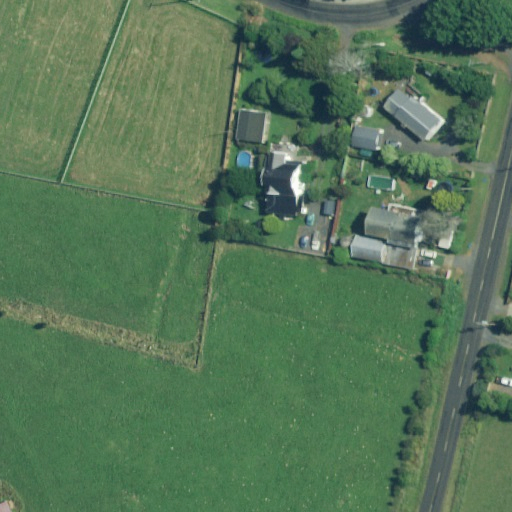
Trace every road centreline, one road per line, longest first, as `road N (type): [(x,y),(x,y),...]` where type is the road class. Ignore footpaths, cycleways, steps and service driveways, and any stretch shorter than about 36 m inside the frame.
road 1 (unclassified): [(511,156),(430,511)]
road 2 (unclassified): [(412,0),(348,14),(282,0)]
